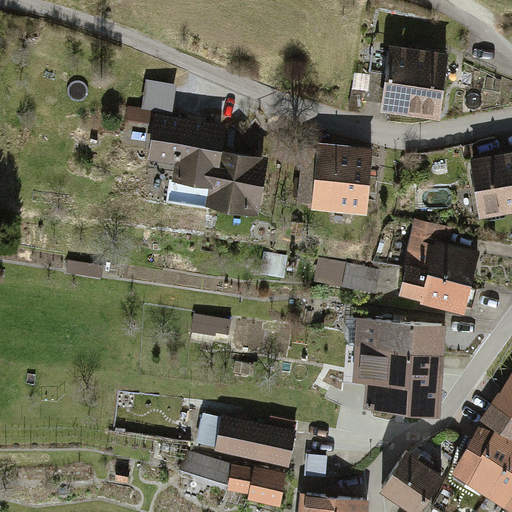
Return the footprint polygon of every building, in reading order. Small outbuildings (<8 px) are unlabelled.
[(453,57),(394,49),(385,113),(444,122),(453,57)] [(175,108),(180,80),(149,75),(145,103),(175,108)] [(152,110),(129,107),(128,120),(151,122),(152,110)] [(175,183),(211,186),(214,154),(227,156),(230,126),(209,124),(210,118),(189,116),(189,119),(158,116),(153,161),(177,164),(175,183)] [(316,210),(371,214),(376,150),(321,145),(321,150),(305,148),(300,204),(316,205),(316,210)] [(269,160),(227,156),(214,154),(211,186),(209,207),(264,212),(269,160)] [(511,155),(474,161),(483,219),(511,214),(511,155)] [(419,221),(410,265),(478,279),(484,250),(445,242),(448,227),(419,221)] [(404,245),(391,242),(388,256),(401,259),(404,245)] [(106,267),(70,261),(68,273),(104,280),(106,267)] [(322,262),(318,285),(378,296),(382,273),(322,262)] [(471,317),(478,279),(410,265),(403,297),(426,301),(424,308),(471,317)] [(236,322),(195,315),(190,345),(215,349),(216,346),(232,348),(236,322)] [(356,353),(439,357),(440,327),(357,324),(356,353)] [(439,357),(356,353),(355,388),(368,388),(368,408),(438,410),(439,357)] [(455,473),(484,491),(511,445),(511,372),(483,420),(486,422),(455,473)] [(329,393),(303,385),(299,400),(326,407),(329,393)] [(298,431),(224,416),(223,420),(203,416),(197,441),(218,446),(216,452),(291,467),(298,431)] [(511,445),(484,491),(501,501),(511,483),(511,445)] [(181,475),(229,492),(234,467),(189,451),(181,475)] [(323,453),(307,453),(307,473),(323,473),(323,453)] [(409,453),(384,491),(416,511),(420,511),(444,476),(409,453)] [(288,474),(256,467),(255,471),(234,467),(229,492),(250,496),(249,501),(281,508),(288,474)] [(130,470),(117,469),(117,482),(129,482),(130,470)] [(511,483),(501,501),(511,507),(511,483)] [(304,496),(302,511),(368,511),(369,502),(304,496)]
